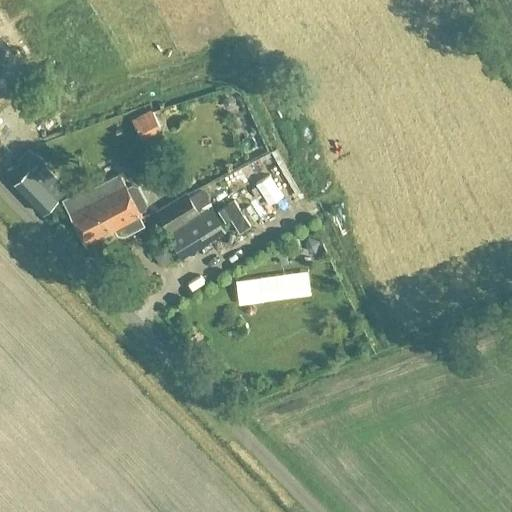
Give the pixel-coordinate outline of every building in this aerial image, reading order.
[(153,107),(134,116),(142,136),(162,127),(153,107)] [(43,215),(68,192),(28,151),(4,174),(43,215)] [(116,232),(118,236),(125,237),(143,227),(139,220),(142,218),(124,183),(92,199),(92,198),(67,211),(87,247),(116,232)] [(169,233),(199,215),(187,195),(157,213),(169,233)] [(260,205),(264,222),(273,219),(269,202),(260,205)] [(167,237),(181,259),(226,232),(212,209),(167,237)] [(226,236),(230,248),(248,241),(244,230),(226,236)]
